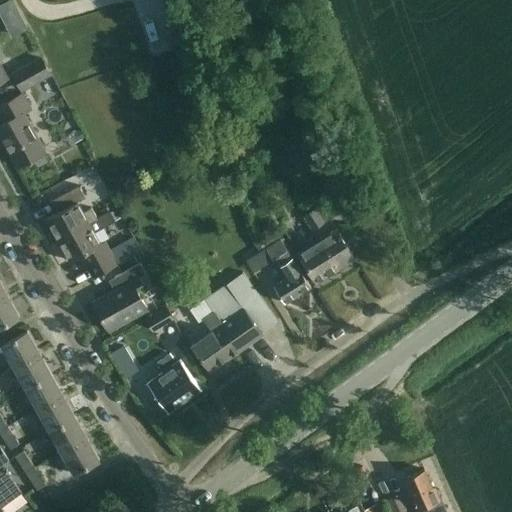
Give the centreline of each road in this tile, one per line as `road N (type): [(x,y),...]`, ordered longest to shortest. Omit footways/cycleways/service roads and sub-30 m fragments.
road 1 (residential): [(511,249),(364,326),(248,413),(169,487)]
road 2 (tertiary): [(185,508),(511,271)]
road 3 (residential): [(169,487),(104,398),(0,205)]
